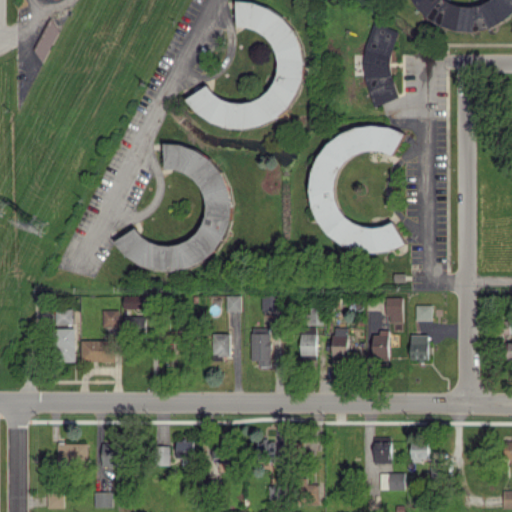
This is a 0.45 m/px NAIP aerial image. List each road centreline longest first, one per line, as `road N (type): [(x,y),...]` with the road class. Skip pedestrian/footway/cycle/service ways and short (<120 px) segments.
road 1 (residential): [(463,58),(511,60),(137,149),(77,267)]
road 2 (residential): [(20,405),(511,405)]
road 3 (residential): [(465,406),(463,58)]
